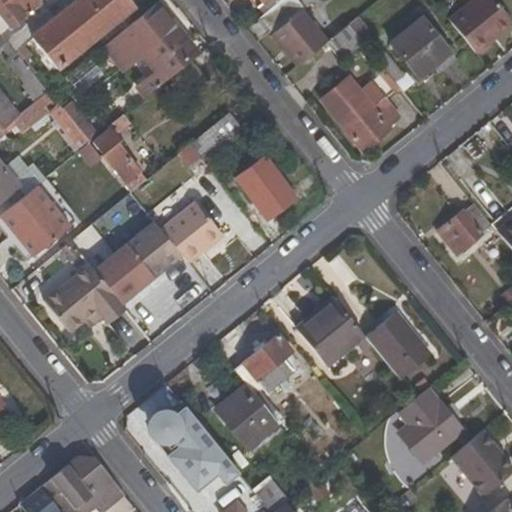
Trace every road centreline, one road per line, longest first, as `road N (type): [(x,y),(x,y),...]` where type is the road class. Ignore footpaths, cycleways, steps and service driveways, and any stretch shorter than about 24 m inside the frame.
road 1 (residential): [(86,420),(362,199)]
road 2 (residential): [(198,0),(362,199)]
road 3 (residential): [(362,199),(511,387)]
road 4 (residential): [(362,199),(511,77)]
road 5 (residential): [(86,420),(0,313)]
